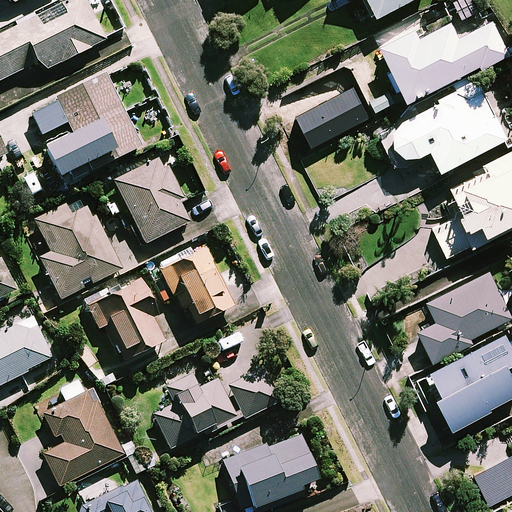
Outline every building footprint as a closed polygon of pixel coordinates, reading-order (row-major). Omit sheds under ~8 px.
[(86,0),(75,0),(0,37),(0,86),(39,67),(49,73),(109,43),(86,0)] [(367,0),(377,17),(409,0),(367,0)] [(396,92),(401,90),(406,101),(507,54),(493,22),(458,38),(451,23),(417,39),(411,25),(378,40),(392,71),(387,73),(396,92)] [(139,147),(103,76),(29,113),(40,136),(66,122),(72,134),(43,149),(57,178),(86,164),(90,172),(139,147)] [(506,138),(478,83),(425,111),(378,134),(396,170),(431,152),(441,171),(506,138)] [(292,113),(305,142),(364,117),(351,88),(292,113)] [(433,229),(447,257),(469,245),(471,248),(511,226),(511,151),(462,177),(464,182),(451,189),(464,214),(433,229)] [(191,221),(161,159),(113,182),(144,244),(191,221)] [(59,300),(121,269),(84,209),(72,215),(67,204),(33,221),(49,253),(38,259),(59,300)] [(231,307),(203,249),(158,270),(172,298),(183,293),(198,323),(231,307)] [(0,298),(15,292),(0,260),(0,298)] [(511,318),(511,317),(489,271),(427,302),(437,322),(418,331),(433,361),(471,343),(469,339),(511,318)] [(156,315),(140,281),(119,291),(116,286),(84,301),(97,330),(108,324),(125,360),(162,342),(151,318),(156,315)] [(0,384),(51,357),(29,315),(5,328),(6,330),(0,333),(0,384)] [(511,363),(511,345),(506,334),(431,373),(442,395),(436,398),(453,429),(511,398),(511,374),(508,366),(511,363)] [(204,436),(242,417),(243,419),(279,401),(262,368),(227,386),(238,409),(232,412),(221,389),(217,380),(196,390),(189,375),(165,387),(174,404),(152,415),(169,450),(203,433),(204,436)] [(121,455),(83,378),(59,390),(65,402),(41,414),(57,446),(41,454),(58,487),(121,455)] [(255,511),(319,486),(303,449),(279,459),(274,448),(225,468),(243,511),(255,511)] [(511,490),(511,471),(503,476),(510,491),(511,490)] [(153,511),(137,480),(75,510),(76,511),(153,511)]
